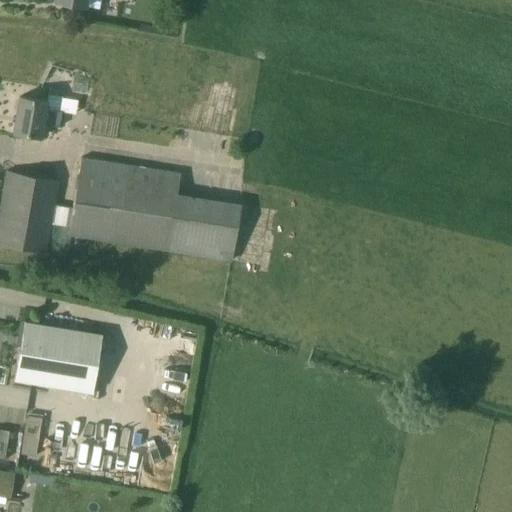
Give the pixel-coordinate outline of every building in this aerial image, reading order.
[(12,133),(41,138),(43,125),(59,127),(61,113),(46,111),(47,102),(18,97),(12,133)] [(67,236),(231,262),(241,204),(177,194),(180,173),(81,157),(72,208),(54,206),(58,182),(50,180),(43,179),(34,176),(5,171),(0,201),(0,244),(47,255),(49,243),(48,241),(50,224),(69,227),(67,236)] [(13,381),(92,394),(102,334),(23,321),(13,381)] [(0,429),(0,458),(5,459),(9,431),(0,429)] [(56,473),(62,435),(47,433),(41,471),(56,473)] [(0,494),(14,495),(16,470),(0,468),(0,494)]
